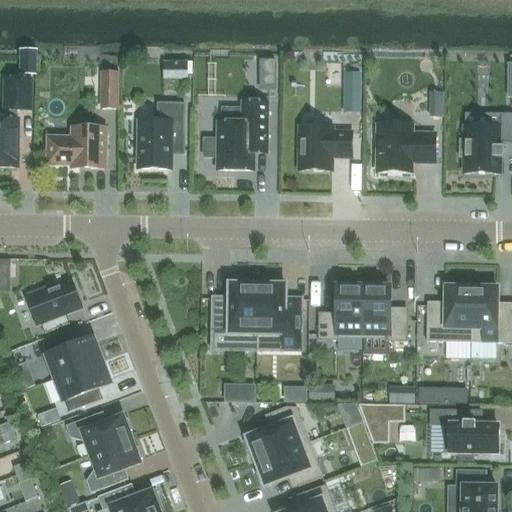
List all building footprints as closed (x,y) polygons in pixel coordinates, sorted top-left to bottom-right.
[(102,111),(116,111),(117,75),(102,75),(102,111)] [(0,169),(16,169),(16,153),(18,153),(18,138),(16,138),(16,124),(17,124),(17,112),(30,112),(31,82),(5,81),(4,111),(5,111),(5,121),(0,121),(0,169)] [(217,141),(204,141),(204,159),(217,160),(217,173),(254,173),(254,156),(268,156),(268,105),(241,104),(241,125),(217,125),(217,141)] [(157,123),(138,123),(137,171),(171,172),(171,156),(184,156),(185,106),(157,106),(157,123)] [(500,129),(464,128),(464,142),(460,142),(460,160),(464,160),(463,176),(499,176),(500,160),(503,161),(503,145),(511,145),(511,115),(500,115),(500,129)] [(411,127),(378,127),(377,175),(410,175),(410,162),(418,162),(417,165),(435,165),(435,137),(411,137),(411,127)] [(331,130),(300,129),(299,174),(331,174),(331,158),(339,158),(339,159),(352,160),(352,135),(331,135),(331,130)] [(72,140),(48,140),(47,166),(71,166),(71,170),(73,170),(73,168),(89,169),(89,171),(105,171),(105,167),(107,167),(107,141),(105,141),(106,131),(72,130),(72,140)] [(0,262),(0,278),(9,279),(9,263),(0,262)] [(245,284),(231,283),(231,287),(229,287),(229,301),(213,301),(213,333),(228,334),(228,345),(256,345),(257,287),(245,287),(245,284)] [(46,289),(26,296),(28,301),(27,301),(37,327),(40,326),(44,336),(69,326),(66,316),(82,310),(72,284),(48,293),(46,289)] [(270,287),(257,287),(256,345),(285,345),(285,334),(300,335),(301,302),(285,302),(285,287),(284,287),(284,284),(270,284),(270,287)] [(426,344),(470,345),(471,290),(462,290),(462,286),(449,286),(449,290),(445,290),(445,305),(442,308),(427,308),(426,344)] [(471,290),(470,345),(511,345),(511,309),(500,309),(497,306),(497,291),(493,290),(493,286),(480,286),(480,290),(471,290)] [(337,338),(362,338),(363,289),(337,288),(336,315),(318,315),(318,343),(337,343),(337,338)] [(363,289),(362,338),(387,339),(387,344),(407,344),(407,316),(389,316),(390,289),(363,289)] [(77,334),(43,347),(47,358),(46,358),(55,381),(101,363),(92,341),(81,345),(77,334)] [(101,363),(55,381),(64,404),(68,414),(103,401),(98,391),(110,386),(101,363)] [(251,455),(255,464),(309,444),(296,410),(286,409),(270,416),(275,429),(246,440),(247,442),(244,444),(248,456),(251,455)] [(470,413),(430,412),(430,428),(444,428),(443,456),(457,456),(457,458),(477,458),(477,456),(497,456),(498,428),(474,427),(474,425),(470,425),(470,413)] [(98,416),(66,428),(70,440),(85,444),(90,457),(131,442),(128,434),(132,432),(127,421),(124,422),(122,418),(101,426),(98,416)] [(9,424),(0,427),(0,435),(1,437),(13,432),(9,424)] [(13,432),(1,437),(4,445),(16,441),(13,432)] [(131,442),(90,457),(95,470),(86,483),(90,495),(123,484),(119,474),(140,466),(138,462),(142,461),(138,449),(134,451),(131,442)] [(309,444),(255,464),(259,474),(256,475),(260,488),(263,487),(264,489),(294,478),(298,489),(323,479),(309,444)] [(25,465),(13,469),(16,477),(28,473),(25,465)] [(28,473),(16,477),(19,485),(31,481),(28,473)] [(417,474),(416,489),(440,490),(440,475),(417,474)] [(485,474),(457,474),(457,490),(462,490),(462,507),(448,507),(448,511),(496,511),(497,489),(485,489),(485,474)] [(335,511),(326,487),(294,499),(298,510),(292,511),(335,511)] [(155,493),(102,511),(157,511),(157,510),(161,509),(155,493)]
